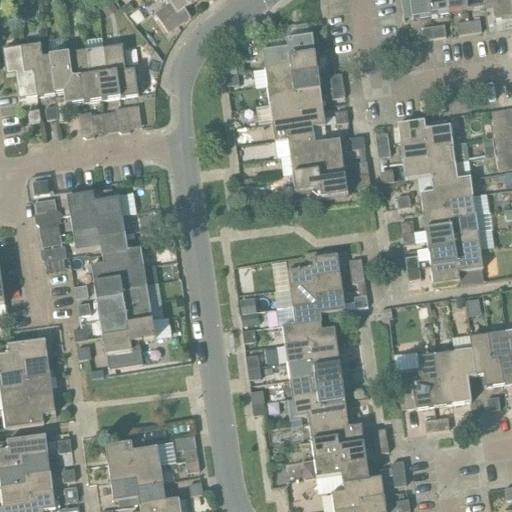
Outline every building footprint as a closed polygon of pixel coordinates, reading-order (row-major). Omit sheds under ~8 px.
[(164,0),(169,6),(154,16),(168,36),(185,24),(178,15),(199,0),(164,0)] [(408,0),(412,21),(430,19),(427,0),(408,0)] [(427,0),(430,19),(448,16),(446,0),(427,0)] [(446,0),(448,16),(466,13),(464,0),(446,0)] [(464,0),(466,13),(484,11),(482,0),(464,0)] [(494,22),(511,19),(511,16),(509,0),(482,0),(484,11),(492,9),(494,22)] [(118,13),(109,1),(99,9),(108,21),(118,13)] [(134,11),(129,5),(121,10),(126,17),(134,11)] [(468,24),(470,37),(481,35),(480,23),(468,24)] [(458,38),(470,37),(468,24),(456,26),(458,38)] [(432,30),(434,42),(446,40),(444,28),(432,30)] [(422,44),(434,42),(432,30),(421,31),(422,44)] [(288,61),(315,58),(312,38),(286,41),(287,50),(262,54),(264,72),(289,69),(288,61)] [(37,100),(55,98),(50,59),(42,60),(40,47),(21,50),(25,76),(33,75),(37,100)] [(116,77),(119,102),(138,99),(134,72),(125,74),(122,49),(102,52),(106,78),(116,77)] [(19,103),(37,100),(33,75),(25,76),(21,50),(2,53),(6,80),(15,78),(19,103)] [(101,104),(119,102),(116,77),(106,78),(102,52),(86,54),(89,80),(98,79),(101,104)] [(83,107),(101,104),(98,79),(89,80),(86,54),(67,57),(70,83),(80,82),(83,107)] [(65,109),(83,107),(80,82),(70,83),(67,57),(50,59),(55,98),(63,97),(65,109)] [(291,79),(317,74),(315,58),(288,61),(289,69),(264,72),(267,91),(292,88),(291,79)] [(225,78),(237,76),(236,64),(223,66),(225,78)] [(293,97),(320,94),(317,74),(291,79),(292,88),(267,91),(269,108),(294,105),(293,97)] [(237,76),(225,78),(227,89),(239,88),(237,76)] [(331,90),(343,89),(341,77),(329,79),(331,90)] [(343,89),(331,90),(332,102),(345,100),(343,89)] [(295,115),(322,111),(320,94),(293,97),(294,105),(269,108),(272,126),(296,123),(295,115)] [(58,122),(57,110),(44,112),(46,124),(58,122)] [(116,126),(128,124),(127,111),(115,112),(116,126)] [(274,144),(287,143),(314,139),(313,131),(325,129),(322,111),(295,115),(296,123),(272,126),(274,144)] [(490,127),(511,123),(511,111),(511,112),(488,115),(490,127)] [(41,124),(39,112),(27,114),(29,126),(41,124)] [(336,127),(348,126),(346,114),(334,115),(336,127)] [(81,131),(93,129),(91,116),(79,118),(81,131)] [(492,139),(511,135),(511,123),(490,127),(492,139)] [(128,124),(116,126),(118,134),(121,137),(130,136),(128,124)] [(453,148),(450,129),(425,132),(424,124),(397,127),(400,148),(426,144),(427,152),(453,148)] [(93,129),(81,131),(82,140),(86,142),(94,140),(93,129)] [(493,151),(511,148),(511,135),(492,139),(493,146),(493,151)] [(376,150),(389,148),(387,136),(375,138),(376,150)] [(317,165),(342,162),(340,143),(315,146),(314,139),(287,143),(289,160),(316,157),(317,165)] [(352,153),(365,152),(363,140),(351,141),(352,153)] [(455,164),(468,162),(466,146),(453,148),(427,152),(426,144),(400,148),(402,165),(428,162),(430,169),(455,166),(455,164)] [(489,161),(494,160),(493,151),(493,146),(483,148),(485,161),(489,161)] [(389,148),(376,150),(378,161),(390,160),(389,148)] [(495,163),(511,160),(511,148),(493,151),(494,160),(495,163)] [(319,183),(345,179),(342,162),(317,165),(316,157),(289,160),(292,178),(318,174),(319,183)] [(511,160),(495,163),(495,167),(496,175),(511,172),(511,160)] [(455,166),(430,169),(428,162),(402,165),(405,183),(430,179),(431,188),(457,184),(457,183),(455,166)] [(356,178),(368,176),(366,165),(354,166),(356,178)] [(380,174),(381,186),(394,185),(392,173),(380,174)] [(318,174),(292,178),(294,197),(319,193),(320,202),(347,198),(345,179),(319,183),(318,174)] [(368,176),(356,178),(357,190),(370,188),(368,176)] [(511,189),(511,176),(503,177),(505,191),(511,189)] [(432,195),(420,197),(422,216),(447,212),(446,203),(473,199),(470,181),(457,183),(457,184),(431,188),(432,195)] [(48,182),(32,184),(34,200),(50,197),(48,182)] [(113,201),(111,192),(100,194),(101,203),(113,201)] [(96,224),(122,219),(119,200),(113,201),(101,203),(94,204),(93,195),(66,200),(69,218),(94,215),(96,224)] [(398,212),(410,210),(409,199),(396,200),(398,212)] [(422,216),(425,233),(450,230),(449,221),(475,217),(473,199),(446,203),(447,212),(422,216)] [(511,222),(511,211),(503,213),(504,224),(511,222)] [(46,216),(47,228),(61,226),(59,214),(46,216)] [(125,237),(122,219),(96,224),(94,215),(69,218),(72,237),(97,233),(98,242),(125,237)] [(39,229),(47,228),(46,216),(34,218),(35,227),(39,229)] [(425,233),(427,252),(453,249),(451,239),(478,235),(475,217),(449,221),(450,230),(425,233)] [(402,237),(414,235),(412,224),(400,225),(402,237)] [(101,258),(128,253),(125,237),(98,242),(97,233),(72,237),(75,255),(100,251),(101,258)] [(414,235),(402,237),(403,249),(415,247),(414,235)] [(427,252),(430,269),(455,266),(454,258),(480,254),(478,235),(451,239),(453,249),(427,252)] [(52,251),(54,263),(66,261),(64,249),(52,251)] [(44,265),(54,263),(52,251),(40,254),(41,262),(44,265)] [(90,269),(93,288),(120,284),(119,275),(144,271),(140,251),(128,253),(101,258),(103,267),(90,269)] [(455,266),(430,269),(432,288),(459,284),(458,275),(483,272),(480,254),(454,258),(455,266)] [(313,282),(340,278),(337,258),(310,262),(311,271),(287,274),(289,294),(314,290),(313,282)] [(407,272),(419,271),(417,259),(405,261),(407,272)] [(350,276),(363,274),(361,262),(349,264),(350,276)] [(93,288),(96,305),(123,302),(121,293),(146,289),(144,271),(119,275),(120,284),(93,288)] [(419,271),(407,272),(408,284),(420,282),(419,271)] [(363,274),(350,276),(352,287),(364,286),(363,274)] [(316,300),(342,296),(340,278),(313,282),(314,290),(289,294),(292,312),(317,308),(316,300)] [(74,291),(76,302),(88,301),(86,289),(74,291)] [(96,305),(99,324),(125,320),(124,310),(149,306),(146,289),(121,293),(123,302),(96,305)] [(294,327),(321,323),(320,317),(345,314),(342,296),(316,300),(317,308),(292,312),(294,327)] [(368,310),(366,299),(354,300),(355,312),(368,310)] [(255,315),(254,301),(240,303),(241,317),(255,315)] [(77,308),(79,320),(91,318),(89,306),(77,308)] [(99,324),(102,341),(127,337),(126,329),(152,325),(149,306),(124,310),(125,320),(99,324)] [(382,323),(394,321),(392,311),(381,312),(382,323)] [(259,332),(257,316),(240,318),(242,334),(259,332)] [(311,355),(337,350),(334,331),(322,333),(321,323),(294,327),(294,328),(283,329),(285,350),(310,346),(311,355)] [(127,337),(102,341),(105,360),(132,355),(130,346),(155,342),(152,325),(126,329),(127,337)] [(75,345),(88,343),(86,331),(73,333),(75,345)] [(243,347),(256,345),(254,333),(242,335),(243,347)] [(502,388),(511,386),(511,360),(509,361),(505,335),(487,337),(490,364),(498,362),(502,388)] [(483,378),(485,390),(502,388),(498,362),(490,364),(487,337),(469,340),(471,353),(472,353),(475,379),(483,378)] [(23,366),(48,362),(45,343),(6,348),(7,357),(0,357),(0,377),(24,373),(23,366)] [(314,372),(339,367),(337,350),(311,355),(310,346),(285,350),(288,367),(312,363),(314,372)] [(78,364),(91,362),(89,350),(76,352),(78,364)] [(458,381),(449,382),(452,408),(471,405),(467,380),(475,379),(472,353),(471,353),(454,355),(458,381)] [(434,410),(452,408),(449,382),(458,381),(454,355),(436,357),(439,384),(431,385),(434,410)] [(415,413),(434,410),(431,385),(439,384),(436,357),(417,360),(421,385),(412,386),(415,413)] [(247,372),(259,370),(257,358),(245,360),(247,372)] [(25,384),(50,380),(48,362),(23,366),(24,373),(0,377),(0,395),(26,392),(25,384)] [(316,389),(342,385),(339,367),(314,372),(312,363),(288,367),(290,385),(315,381),(316,389)] [(259,370),(247,372),(248,383),(261,382),(259,370)] [(27,401),(53,398),(50,380),(25,384),(26,392),(0,395),(0,397),(2,413),(28,409),(27,401)] [(319,408),(344,404),(342,385),(316,389),(315,381),(290,385),(293,402),(318,398),(319,408)] [(252,407),(264,406),(262,394),(250,396),(252,407)] [(28,409),(2,413),(5,432),(44,427),(42,418),(55,416),(53,398),(27,401),(28,409)] [(310,428),(347,422),(344,404),(319,408),(318,398),(293,402),(295,420),(308,418),(310,428)] [(500,413),(498,400),(486,402),(488,414),(500,413)] [(264,406),(252,407),(253,419),(266,417),(264,406)] [(474,429),(472,417),(461,419),(462,431),(474,429)] [(436,422),(437,434),(449,433),(447,421),(436,422)] [(339,451),(364,447),(361,428),(348,430),(347,422),(310,428),(312,446),(337,442),(339,451)] [(426,436),(437,434),(436,422),(424,424),(426,436)] [(374,445),(387,444),(385,432),(373,434),(374,445)] [(22,461),(48,458),(45,439),(6,444),(7,453),(0,453),(0,472),(23,470),(22,461)] [(145,450),(144,441),(134,442),(135,451),(145,450)] [(59,456),(71,454),(70,442),(57,444),(59,456)] [(341,469),(366,465),(364,447),(339,451),(337,442),(312,446),(315,464),(340,460),(341,469)] [(387,444),(374,445),(376,457),(388,455),(387,444)] [(133,473),(160,469),(157,450),(132,454),(131,445),(104,449),(107,468),(132,464),(133,473)] [(185,465),(197,463),(195,451),(183,453),(185,465)] [(280,457),(272,458),(273,468),(281,467),(280,457)] [(25,479),(50,475),(48,458),(22,461),(23,470),(0,472),(0,491),(26,488),(25,479)] [(342,478),(343,487),(369,484),(368,482),(366,465),(341,469),(340,460),(315,464),(317,481),(342,478)] [(197,463),(185,465),(187,476),(199,474),(197,463)] [(163,487),(160,469),(133,473),(132,464),(107,468),(110,485),(135,482),(137,491),(163,487)] [(392,478),(404,477),(403,465),(390,467),(391,471),(392,478)] [(392,478),(391,471),(379,473),(380,480),(381,480),(392,478)] [(75,484),(74,472),(61,474),(63,486),(75,484)] [(27,497),(53,493),(50,475),(25,479),(26,488),(0,491),(0,493),(2,509),(29,506),(27,497)] [(404,477),(392,478),(394,490),(406,488),(404,477)] [(358,511),(360,511),(359,503),(384,500),(381,480),(380,480),(368,482),(369,484),(343,487),(344,494),(331,496),(332,511),(358,511)] [(165,503),(163,487),(137,491),(135,482),(110,485),(113,504),(138,500),(139,507),(165,503)] [(203,497),(201,486),(188,487),(190,499),(203,497)] [(78,502),(76,490),(64,492),(65,504),(78,502)] [(29,506),(2,509),(2,511),(54,511),(55,511),(53,493),(27,497),(29,506)] [(360,511),(358,511),(385,511),(384,500),(359,503),(360,511)] [(179,511),(178,501),(165,503),(139,507),(139,511),(179,511)] [(396,511),(409,511),(408,502),(396,504),(396,511)]
